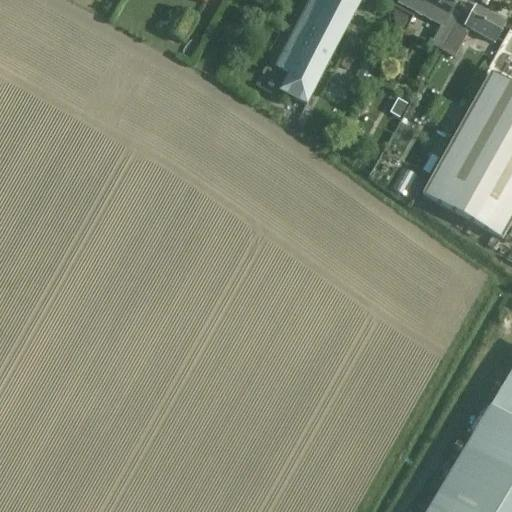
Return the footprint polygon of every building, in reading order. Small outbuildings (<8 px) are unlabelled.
[(312,29),(338,43),(360,0),(308,0),(291,33),(307,40),(312,29)] [(438,53),(458,17),(451,13),(458,0),(394,0),(399,2),(397,6),(439,30),(429,48),(438,53)] [(458,17),(438,53),(452,61),(468,34),(492,47),(504,27),(474,10),(467,22),(458,17)] [(162,34),(183,45),(196,22),(175,11),(162,34)] [(304,109),(338,43),(312,29),(307,40),(291,33),(272,69),(287,78),(278,95),(304,109)] [(354,78),(347,91),(358,98),(366,85),(354,78)] [(500,244),(511,222),(511,91),(488,78),(420,199),(500,244)] [(450,105),(438,126),(451,134),(464,113),(468,106),(460,101),(456,109),(450,105)] [(349,135),(340,152),(348,157),(357,139),(349,135)] [(434,147),(429,155),(437,160),(442,151),(434,147)] [(511,511),(511,423),(488,410),(427,511),(511,511)]
